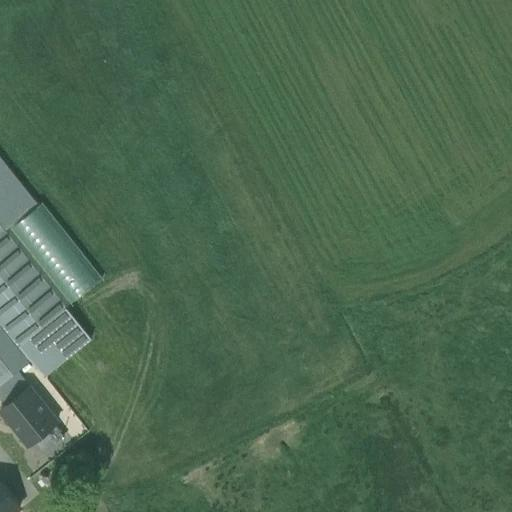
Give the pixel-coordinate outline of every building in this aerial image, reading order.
[(35,203),(0,158),(0,221),(4,227),(35,203)] [(0,318),(19,343),(67,306),(4,227),(0,221),(0,318)] [(0,362),(0,383),(2,381),(17,369),(7,357),(0,362)] [(17,369),(2,381),(15,397),(29,385),(17,369)] [(38,437),(55,423),(58,421),(29,385),(15,397),(2,407),(31,443),(38,437)] [(55,423),(38,437),(48,449),(65,435),(55,423)] [(0,511),(11,511),(21,504),(0,478),(0,511)]
